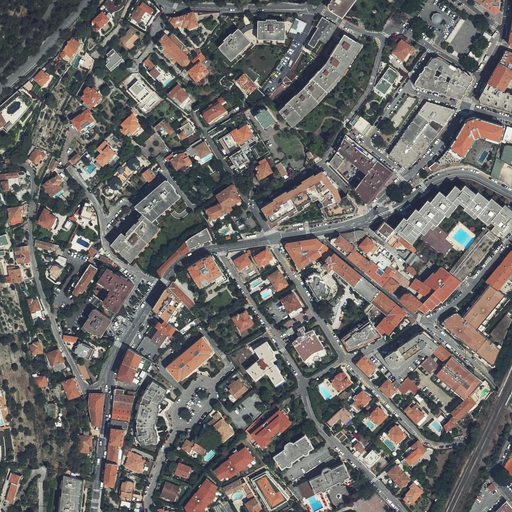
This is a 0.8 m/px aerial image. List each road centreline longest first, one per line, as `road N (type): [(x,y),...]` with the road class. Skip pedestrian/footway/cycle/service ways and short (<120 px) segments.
road 1 (residential): [(119,352),(110,354),(96,386),(81,384),(39,285),(31,240),(36,181),(21,166),(0,169)]
road 2 (residential): [(383,35),(372,80),(327,157),(253,208)]
road 3 (residential): [(485,463),(467,441),(424,440),(345,359)]
road 4 (residential): [(234,179),(195,206),(169,171),(104,222)]
road 5 (residential): [(304,383),(318,425),(405,511)]
road 6 (secondary): [(93,511),(119,352)]
road 7 (residential): [(219,248),(304,383)]
road 8 (residential): [(160,0),(184,7),(314,6)]
road 9 (secondary): [(377,216),(454,175),(511,195)]
road 10 (residential): [(320,231),(427,323)]
road 11 (residential): [(345,359),(272,239)]
road 12 (residential): [(0,90),(85,0)]
road 13 (residential): [(427,323),(481,369),(511,409)]
